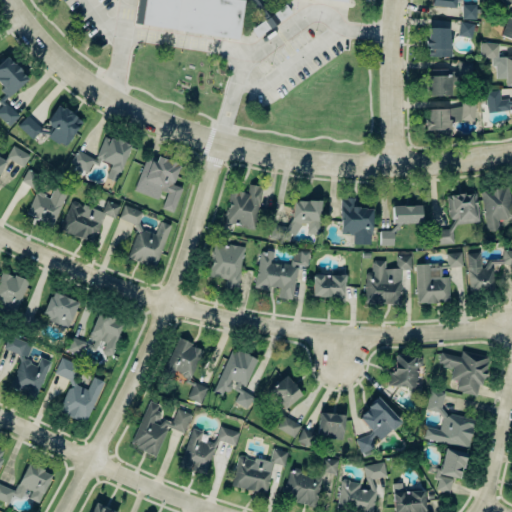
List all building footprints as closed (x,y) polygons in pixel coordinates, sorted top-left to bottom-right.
[(237,41),(139,24),(142,0),(345,0),(345,3),(325,0),(260,0),(271,15),(284,5),(290,13),(256,38),(251,30),(263,21),(246,0),(237,0),(243,1),(237,41)] [(433,0),(433,5),(455,8),(456,0),(433,0)] [(498,0),(511,0),(511,3),(506,9),(498,0)] [(462,5),(476,5),(476,20),(462,20),(462,5)] [(502,37),(511,39),(511,12),(510,12),(502,37)] [(460,22),(474,25),(471,38),(457,35),(460,22)] [(429,57),(451,57),(450,28),(428,28),(429,57)] [(481,57),(498,60),(500,45),(483,42),(481,57)] [(0,86),(9,97),(28,79),(8,56),(0,63),(0,86)] [(499,64),(500,79),(506,78),(506,86),(511,85),(511,56),(505,57),(505,64),(499,64)] [(451,69),(429,70),(429,96),(451,95),(451,69)] [(502,100),(501,90),(486,92),(488,113),(510,111),(509,99),(502,100)] [(476,122),(476,101),(462,101),(461,109),(427,108),(426,130),(450,130),(451,121),(476,122)] [(20,116),(6,103),(0,109),(0,117),(10,127),(20,116)] [(46,124),(54,129),(49,138),(66,149),(83,121),(58,105),(46,124)] [(19,127),(34,139),(40,132),(47,137),(50,133),(29,115),(19,127)] [(98,160),(112,165),(107,178),(118,182),(130,145),(105,136),(98,160)] [(30,154),(12,147),(7,159),(25,167),(30,154)] [(71,164),(89,173),(95,159),(77,151),(71,164)] [(175,213),(182,188),(173,185),(180,164),(157,157),(155,163),(145,160),(135,192),(159,199),(161,192),(167,193),(162,209),(175,213)] [(23,182),(34,187),(39,174),(28,170),(23,182)] [(256,230),(263,187),(250,185),(248,193),(232,190),(226,225),(256,230)] [(28,212),(54,225),(69,194),(55,187),(50,198),(38,192),(28,212)] [(511,195),(511,187),(482,190),(487,232),(501,230),(500,224),(511,222),(511,195)] [(480,223),(477,193),(447,196),(450,220),(451,220),(452,229),(435,231),(437,246),(455,244),(453,226),(480,223)] [(354,245),(373,244),(372,208),(357,208),(357,198),(341,198),(342,234),(354,234),(354,245)] [(321,202),(294,200),(291,228),(278,226),(276,240),(291,241),(291,234),(299,235),(301,225),(309,226),(308,232),(318,233),(321,202)] [(73,201),(61,231),(94,243),(104,215),(116,219),(121,206),(107,201),(103,212),(73,201)] [(139,224),(143,211),(124,206),(120,219),(139,224)] [(394,206),(394,224),(422,223),(422,206),(394,206)] [(171,225),(160,222),(156,235),(141,230),(142,227),(139,226),(128,258),(156,268),(171,225)] [(381,246),(394,246),(394,231),(381,231),(381,246)] [(209,277),(229,281),(227,287),(237,289),(246,249),(217,243),(209,277)] [(293,300),(299,265),(308,266),(310,253),(294,250),(291,266),(273,263),(274,253),(261,251),(256,288),(280,291),(279,298),(293,300)] [(470,292),(495,291),(494,273),(511,272),(511,251),(503,252),(503,261),(483,262),(483,253),(468,254),(470,292)] [(448,268),(463,267),(463,253),(447,254),(448,268)] [(401,271),(412,270),(412,256),(397,257),(398,269),(387,269),(386,261),(372,261),(373,277),(366,277),(367,305),(403,303),(401,271)] [(449,278),(442,278),(442,268),(431,269),(431,264),(417,265),(418,303),(450,303),(449,278)] [(29,283),(4,271),(0,279),(0,302),(17,310),(29,283)] [(345,299),(346,276),(314,275),(313,298),(345,299)] [(78,302),(52,292),(42,318),(69,328),(78,302)] [(111,357),(123,324),(98,315),(89,338),(106,344),(103,354),(111,357)] [(95,347),(73,337),(67,350),(81,357),(86,347),(94,351),(95,347)] [(176,375),(192,381),(204,349),(177,340),(166,372),(175,376),(176,375)] [(214,393),(225,398),(232,381),(247,387),(258,360),(232,349),(214,393)] [(461,357),(442,354),(439,366),(454,368),(451,380),(459,382),(457,392),(481,396),(488,356),(462,352),(461,357)] [(420,357),(396,356),(395,372),(390,372),(389,387),(419,388),(420,357)] [(103,382),(93,377),(88,390),(75,385),(82,367),(61,359),(55,376),(71,382),(59,412),(87,423),(103,382)] [(302,396),(286,376),(269,390),(285,410),(302,396)] [(207,387),(193,384),(189,400),(203,404),(207,387)] [(255,395),(236,386),(234,391),(240,393),(235,403),(248,409),(255,395)] [(469,448),(475,419),(442,413),(445,393),(431,391),(427,411),(443,414),(440,430),(426,427),(424,440),(469,448)] [(381,441),(401,422),(379,399),(359,418),(381,441)] [(192,414),(177,409),(172,425),(157,419),(162,406),(148,401),(133,444),(158,453),(168,427),(185,433),(192,414)] [(343,439),(345,416),(320,413),(317,436),(343,439)] [(302,426),(284,416),(277,429),(295,438),(302,426)] [(240,433),(220,427),(216,440),(236,446),(240,433)] [(207,474),(217,442),(209,440),(211,435),(192,429),(181,466),(207,474)] [(302,429),(298,443),(313,447),(316,433),(302,429)] [(356,439),(361,455),(377,449),(372,435),(356,439)] [(232,487),(268,494),(274,464),(285,466),(288,452),(273,449),(271,463),(264,462),(264,464),(237,459),(232,487)] [(466,453),(444,449),(438,480),(439,480),(437,491),(450,493),(453,478),(461,480),(466,453)] [(339,461),(320,458),(317,475),(290,470),(285,501),(317,507),(323,472),(336,475),(339,461)] [(373,479),(387,477),(384,463),(366,466),(365,470),(369,491),(360,490),(361,483),(341,481),(338,509),(361,511),(373,511),(376,493),(373,479)] [(50,474),(26,465),(17,491),(0,485),(0,500),(9,504),(12,496),(25,501),(25,499),(40,504),(50,474)] [(393,484),(394,511),(425,511),(425,491),(403,492),(403,484),(393,484)] [(91,511),(115,511),(95,503),(91,511)]
